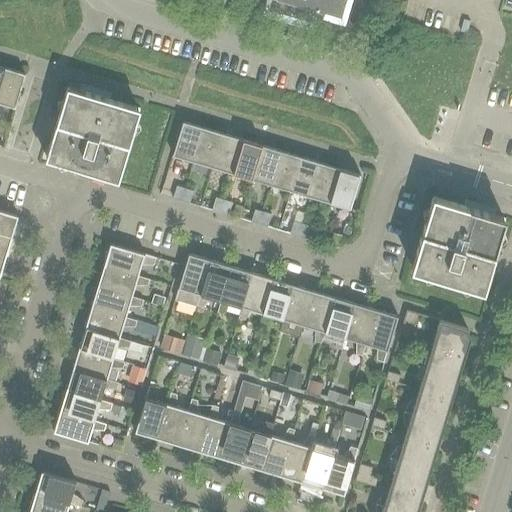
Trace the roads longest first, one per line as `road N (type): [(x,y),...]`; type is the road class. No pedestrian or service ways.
road 1 (residential): [(407,160),(381,250),(363,272),(348,275),(78,189)]
road 2 (residential): [(407,160),(349,74),(104,0)]
road 3 (residential): [(3,436),(78,189)]
road 4 (residential): [(248,511),(3,436)]
